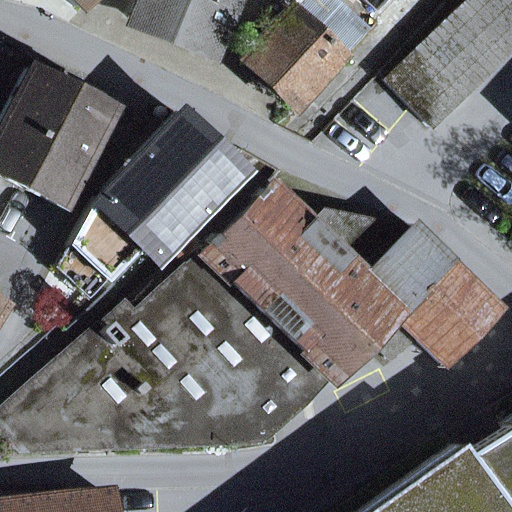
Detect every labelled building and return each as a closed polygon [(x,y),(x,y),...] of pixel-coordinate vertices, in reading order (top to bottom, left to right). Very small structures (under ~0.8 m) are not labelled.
[(132,0),(125,17),(212,52),(233,0),(132,0)] [(345,0),(370,24),(393,0),(345,0)] [(511,0),(466,0),(383,81),(426,126),(511,44),(511,0)] [(238,59),(291,107),(337,56),(286,7),(238,59)] [(26,68),(0,117),(0,177),(56,207),(106,109),(26,68)] [(150,259),(235,171),(174,113),(90,201),(66,244),(78,255),(39,297),(61,318),(100,276),(104,280),(136,245),(150,259)] [(439,365),(494,309),(408,225),(357,276),(265,185),(254,196),(240,182),(189,233),(204,247),(197,255),(321,375),(327,381),(368,340),(380,353),(406,332),(439,365)] [(142,444),(258,439),(295,406),(291,401),(321,375),(197,255),(130,317),(120,305),(0,412),(0,429),(16,449),(100,446),(124,425),(142,444)] [(511,511),(511,414),(498,424),(499,426),(479,439),(455,455),(496,511),(511,511)] [(496,511),(455,455),(448,445),(354,511),(496,511)] [(0,511),(103,511),(101,491),(0,503),(0,511)]
